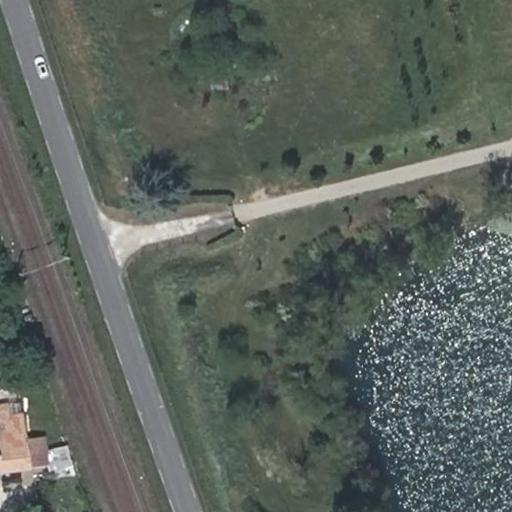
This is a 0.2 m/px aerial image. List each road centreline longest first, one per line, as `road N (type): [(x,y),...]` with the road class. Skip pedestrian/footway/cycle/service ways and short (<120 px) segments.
road 1 (tertiary): [(45,0),(239,511)]
road 2 (tertiary): [(190,511),(12,0)]
